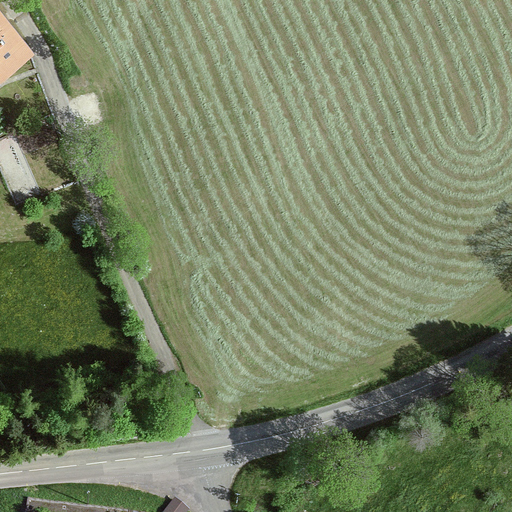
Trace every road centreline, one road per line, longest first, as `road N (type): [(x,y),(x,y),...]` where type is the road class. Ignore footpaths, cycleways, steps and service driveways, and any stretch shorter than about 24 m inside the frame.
road 1 (unclassified): [(23,0),(200,450)]
road 2 (tertiary): [(511,337),(388,400),(200,450)]
road 3 (tertiary): [(200,450),(0,471)]
